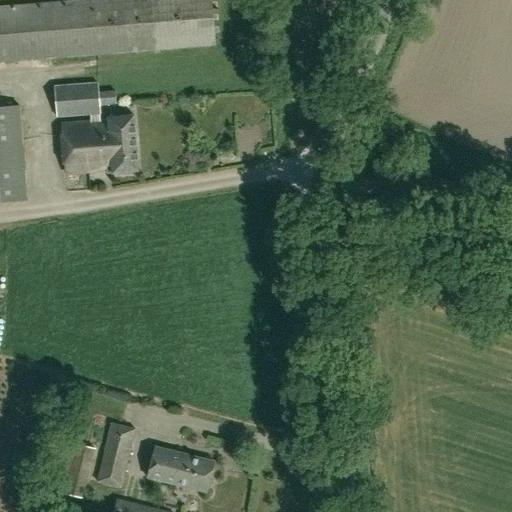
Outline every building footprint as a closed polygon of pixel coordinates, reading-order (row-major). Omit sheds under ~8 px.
[(212,0),(94,0),(0,7),(0,60),(154,48),(217,45),(212,0)] [(92,123),(64,125),(67,173),(113,169),(113,173),(139,171),(135,115),(108,117),(108,121),(102,121),(101,105),(117,103),(116,91),(100,92),(99,83),(55,86),(57,116),(91,113),(92,123)] [(21,104),(0,105),(0,202),(28,200),(21,104)] [(122,488),(137,429),(113,422),(106,451),(98,482),(122,488)] [(89,479),(97,448),(66,440),(53,489),(84,497),(89,479)] [(150,477),(208,492),(216,461),(158,446),(150,477)] [(166,511),(118,499),(114,511),(166,511)]
